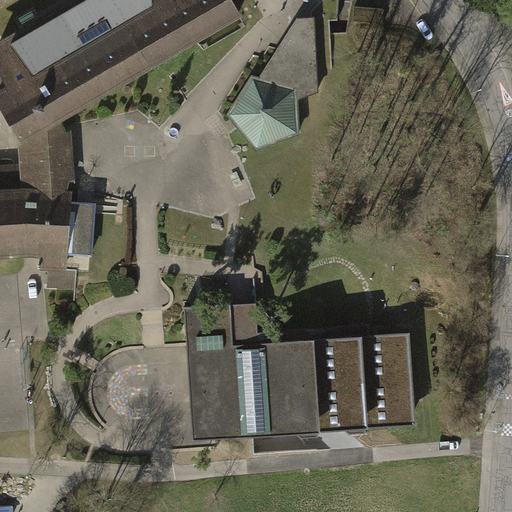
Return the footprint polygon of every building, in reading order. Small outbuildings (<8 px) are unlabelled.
[(0,103),(22,142),(61,122),(242,17),(232,0),(81,0),(0,46),(0,103)] [(282,42),(316,51),(314,16),(297,16),(282,42)] [(259,77),(253,75),(227,113),(257,150),(299,133),(297,99),(318,91),(316,51),(299,46),(282,42),(259,77)] [(24,169),(17,170),(18,193),(25,193),(49,194),(67,192),(68,183),(75,182),(72,131),(66,132),(61,122),(22,142),(24,169)] [(16,167),(0,167),(0,258),(24,257),(30,257),(41,258),(49,194),(25,193),(18,193),(17,170),(16,167)] [(49,194),(41,258),(41,270),(67,271),(68,254),(93,255),(96,204),(72,203),(72,191),(67,192),(49,194)] [(258,302),(185,306),(187,348),(195,347),(201,439),(296,432),(301,438),(319,437),(319,431),(344,429),(350,435),(367,433),(366,427),(409,425),(402,333),(359,335),(359,323),(259,331),(258,302)]
